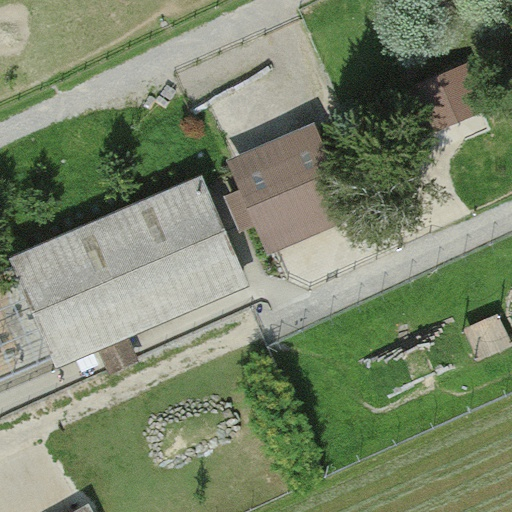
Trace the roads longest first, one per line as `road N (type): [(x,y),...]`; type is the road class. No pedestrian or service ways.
road 1 (track): [(0,409),(252,299),(341,294),(511,217)]
road 2 (track): [(289,0),(0,134)]
